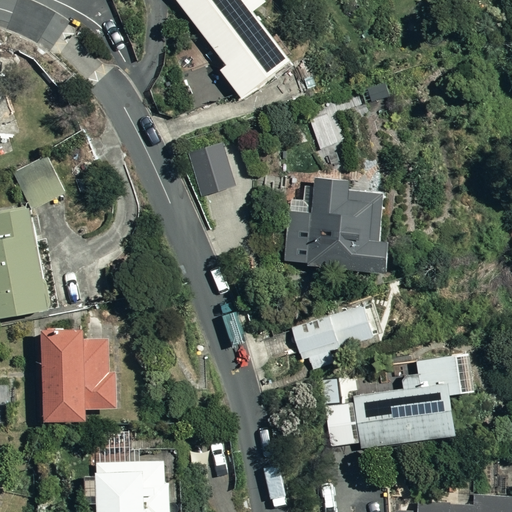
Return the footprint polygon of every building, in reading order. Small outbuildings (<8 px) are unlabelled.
[(272,9),(265,0),(177,0),(231,70),(225,75),(248,105),(297,68),(260,19),(272,9)] [(226,147),(189,158),(201,200),(238,189),(226,147)] [(394,202),(320,186),(313,221),(295,217),(285,263),(391,286),(398,253),(383,250),(394,202)] [(0,329),(58,318),(36,207),(0,214),(0,329)] [(296,330),(305,362),(313,360),(317,373),(337,367),(334,357),(384,344),(374,308),(296,330)] [(116,343),(51,344),(52,429),(95,428),(95,416),(123,415),(123,377),(117,377),(116,343)] [(484,401),(480,360),(424,365),(425,381),(408,382),(409,393),(359,398),(363,454),(464,445),(461,403),(484,401)] [(176,511),(177,469),(101,468),(101,484),(92,484),(91,511),(176,511)] [(511,511),(511,500),(477,499),(477,510),(421,508),(420,511),(511,511)]
